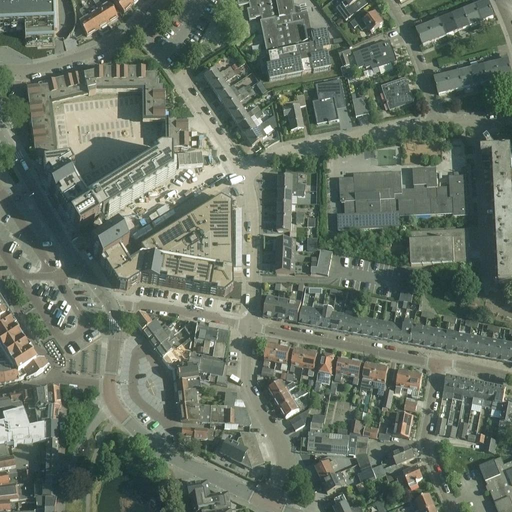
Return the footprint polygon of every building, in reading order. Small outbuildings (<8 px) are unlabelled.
[(0,0),(0,26),(24,26),(24,34),(25,47),(37,47),(54,46),(54,41),(54,32),(56,32),(55,0),(0,0)] [(109,0),(124,15),(132,6),(125,0),(109,0)] [(236,0),(239,8),(248,6),(249,11),(247,11),(249,22),(255,21),(255,20),(266,18),(266,21),(260,23),(266,56),(267,56),(270,67),(266,68),(261,69),(262,75),(267,74),(269,83),(302,76),(301,72),(310,70),(310,71),(312,71),(312,74),(330,71),(326,51),(330,50),(326,32),(311,35),(305,9),(299,10),(300,14),(295,16),(291,0),(236,0)] [(342,0),(345,3),(342,6),(336,10),(340,15),(344,20),(345,22),(360,11),(355,4),(361,0),(342,0)] [(480,6),(475,8),(482,23),(493,19),(485,0),(478,0),(480,6)] [(93,3),(96,8),(98,11),(106,26),(117,19),(108,5),(102,9),(102,8),(97,1),(93,3)] [(87,7),(83,9),(88,17),(96,32),(106,26),(98,11),(96,8),(90,12),(87,7)] [(475,8),(463,12),(469,28),(482,23),(475,8)] [(86,38),(96,32),(88,17),(83,9),(79,11),(84,20),(78,23),(86,38)] [(217,21),(220,14),(215,11),(211,18),(217,21)] [(463,12),(451,17),(458,33),(469,28),(463,12)] [(370,34),(383,25),(375,15),(363,23),(360,18),(350,24),(354,30),(358,27),(361,32),(366,28),(370,34)] [(451,17),(440,22),(446,38),(458,33),(451,17)] [(440,22),(428,26),(435,42),(446,38),(440,22)] [(423,47),(435,42),(428,26),(423,28),(421,23),(414,26),(423,47)] [(391,66),(396,64),(389,43),(353,55),(358,70),(366,67),(367,71),(372,69),(373,72),(379,70),(381,75),(393,71),(391,66)] [(348,49),(338,52),(343,68),(349,65),(346,57),(351,55),(348,49)] [(501,64),(496,65),(500,81),(511,78),(511,77),(507,56),(499,58),(501,64)] [(496,65),(484,68),(488,84),(500,81),(496,65)] [(484,68),(471,71),(476,87),(488,84),(484,68)] [(221,81),(233,73),(230,69),(219,77),(214,71),(203,78),(210,88),(221,81)] [(83,73),(83,75),(77,77),(77,79),(65,82),(65,80),(53,83),(53,85),(47,86),(47,88),(39,89),(39,88),(26,90),(29,109),(31,108),(33,121),(30,121),(32,133),(34,133),(36,145),(33,145),(35,160),(54,158),(48,104),(87,94),(88,97),(95,95),(95,92),(144,91),(145,122),(162,122),(162,115),(164,115),(164,103),(162,103),(161,90),(155,90),(155,78),(144,78),(144,74),(137,74),(137,72),(125,72),(125,75),(113,75),(113,72),(100,73),(100,75),(94,75),(94,70),(83,73)] [(471,71),(459,74),(463,90),(476,87),(471,71)] [(438,96),(451,93),(447,77),(442,78),(440,72),(433,74),(438,96)] [(224,85),(236,77),(233,73),(221,81),(210,88),(217,98),(228,91),(224,85)] [(459,74),(447,77),(451,93),(463,90),(459,74)] [(390,112),(414,104),(406,80),(381,88),(390,112)] [(228,91),(217,98),(224,108),(235,101),(239,98),(237,94),(232,88),(228,91)] [(246,93),(244,89),(237,94),(239,98),(246,93)] [(347,105),(344,105),(341,91),(333,92),(318,95),(324,124),(350,119),(347,105)] [(231,118),(242,110),(238,105),(249,97),(246,93),(239,98),(235,101),(224,108),(231,118)] [(299,109),(305,108),(303,98),(297,99),(298,103),(286,105),(287,109),(282,110),(284,118),(288,117),(290,132),(303,130),(299,109)] [(365,99),(358,101),(362,117),(369,116),(365,99)] [(358,101),(352,102),(356,119),(362,117),(358,101)] [(260,112),(257,108),(250,113),(253,117),(260,112)] [(242,110),(231,118),(237,128),(248,121),(248,120),(253,117),(250,113),(246,116),(242,110)] [(244,138),(255,130),(260,127),(255,121),(262,116),(260,112),(253,117),(248,120),(248,121),(237,128),(244,138)] [(251,148),(266,138),(262,132),(269,127),(272,131),(276,129),(274,117),(255,130),(244,138),(251,148)] [(189,125),(168,126),(168,152),(190,152),(189,125)] [(495,151),(488,142),(487,142),(484,145),(484,144),(484,145),(483,146),(483,148),(482,149),(482,150),(482,152),(481,152),(481,157),(493,157),(499,286),(511,285),(511,167),(511,150),(495,151)] [(66,170),(44,174),(44,175),(48,181),(46,182),(78,234),(98,222),(97,221),(100,219),(101,220),(107,216),(171,176),(171,154),(160,154),(152,158),(148,151),(81,194),(66,170)] [(42,163),(44,174),(66,170),(72,165),(68,160),(42,163)] [(345,217),(337,217),(338,233),(400,230),(400,219),(415,218),(431,217),(453,216),(453,219),(467,218),(465,178),(449,179),(450,195),(437,195),(437,190),(436,171),(429,171),(413,172),(414,188),(414,195),(402,196),(401,174),(353,176),(354,181),(339,182),(339,186),(340,204),(341,204),(341,205),(344,205),(345,217)] [(279,179),(278,192),(297,193),(297,187),(298,187),(298,180),(298,175),(286,174),(286,179),(279,179)] [(278,192),(278,206),(292,206),(292,199),(304,199),(304,198),(310,198),(310,193),(304,193),(297,193),(278,192)] [(116,230),(89,246),(116,290),(126,292),(140,283),(223,298),(232,291),(232,273),(231,206),(220,200),(131,255),(116,230)] [(278,206),(277,220),(291,220),(292,206),(278,206)] [(291,233),(291,220),(277,220),(277,233),(291,233)] [(410,267),(469,264),(468,231),(410,234),(410,242),(409,242),(410,267)] [(277,241),(276,252),(296,253),(296,242),(277,241)] [(276,252),(276,263),(295,264),(296,253),(276,252)] [(332,254),(321,252),(319,258),(331,261),(332,254)] [(331,261),(319,258),(318,264),(330,267),(331,261)] [(295,275),(295,264),(276,263),(276,274),(295,275)] [(329,272),(330,267),(318,264),(317,269),(317,270),(329,272)] [(317,269),(311,269),(311,275),(316,275),(328,278),(329,272),(317,270),(317,269)] [(406,270),(404,276),(416,278),(417,272),(406,270)] [(404,276),(403,282),(415,284),(416,278),(404,276)] [(402,287),(401,293),(413,295),(414,289),(402,287)] [(0,386),(4,386),(20,383),(25,380),(26,381),(35,379),(42,375),(47,367),(43,361),(38,362),(14,325),(13,325),(10,327),(6,321),(11,318),(11,316),(0,298),(0,386)] [(263,318),(275,320),(278,300),(267,298),(263,318)] [(275,320),(286,322),(289,302),(278,300),(275,320)] [(297,324),(300,308),(301,304),(289,302),(286,322),(297,324)] [(299,326),(309,328),(313,310),(304,308),(305,307),(302,306),(302,308),(299,326)] [(309,328),(320,330),(323,310),(321,310),(321,311),(313,310),(309,328)] [(330,331),(333,314),(333,312),(323,310),(320,330),(330,331)] [(330,331),(340,333),(343,314),(341,313),(341,315),(333,314),(330,331)] [(340,333),(350,335),(353,317),(345,316),(346,314),(343,314),(340,333)] [(132,321),(141,333),(154,324),(154,323),(161,319),(145,317),(137,317),(132,321)] [(350,335),(360,337),(363,319),(364,317),(362,317),(361,319),(353,317),(350,335)] [(360,337),(370,339),(374,319),(372,319),(371,321),(363,319),(360,337)] [(370,339),(380,341),(384,323),(376,322),(376,320),(374,319),(370,339)] [(380,341),(391,343),(394,323),(392,323),(392,324),(384,323),(380,341)] [(391,343),(401,344),(404,327),(396,325),(396,323),(394,323),(391,343)] [(141,333),(148,342),(161,333),(163,335),(167,331),(166,329),(164,327),(159,330),(154,324),(141,333)] [(191,335),(193,324),(189,324),(189,325),(184,329),(189,337),(191,335)] [(161,333),(148,342),(155,351),(168,341),(169,343),(174,339),(172,337),(178,334),(171,325),(166,329),(167,331),(163,335),(161,333)] [(197,325),(194,343),(196,344),(202,345),(202,342),(205,343),(207,327),(197,325)] [(401,344),(411,346),(415,328),(413,328),(413,327),(411,326),(411,328),(404,327),(401,344)] [(207,327),(205,343),(202,355),(207,356),(210,344),(215,345),(218,329),(207,327)] [(411,346),(422,348),(426,330),(415,328),(411,346)] [(212,359),(222,361),(225,346),(225,347),(228,331),(218,329),(215,345),(212,359)] [(422,348),(433,350),(437,332),(426,330),(422,348)] [(433,350),(444,352),(448,334),(437,332),(433,350)] [(444,352),(455,354),(458,336),(448,334),(444,352)] [(455,354),(466,356),(469,338),(458,336),(455,354)] [(466,356),(477,358),(480,340),(469,338),(466,356)] [(155,351),(161,360),(174,350),(175,352),(181,348),(174,339),(169,343),(168,341),(155,351)] [(477,358),(488,360),(491,342),(480,340),(477,358)] [(488,360),(499,362),(502,344),(491,342),(488,360)] [(499,362),(510,364),(511,351),(511,345),(502,344),(499,362)] [(273,347),(267,346),(264,361),(265,361),(263,368),(268,368),(269,362),(275,364),(279,348),(277,348),(276,346),(274,346),(273,347)] [(280,348),(279,348),(275,364),(282,365),(281,372),(286,373),(290,350),(285,349),(284,348),(282,347),(280,348)] [(168,369),(174,371),(179,369),(188,367),(190,352),(186,355),(181,348),(175,352),(174,350),(161,360),(168,369)] [(296,368),(303,369),(306,353),(305,353),(304,352),(301,351),(300,352),(295,351),(290,374),(295,375),(296,368)] [(308,354),(306,353),(303,369),(309,371),(308,377),(313,378),(317,356),(312,355),(311,353),(309,353),(308,354)] [(212,359),(190,354),(188,367),(179,369),(174,371),(176,383),(198,380),(198,383),(199,383),(208,385),(210,377),(217,378),(216,386),(227,388),(227,380),(222,378),(225,366),(227,367),(228,366),(229,366),(229,365),(229,364),(229,363),(228,362),(223,361),(222,361),(212,359)] [(331,377),(334,359),(332,359),(331,357),(329,357),(327,358),(321,357),(315,392),(319,393),(320,385),(328,387),(330,377),(331,377)] [(341,377),(347,378),(350,362),(349,362),(348,361),(345,360),(344,361),(339,360),(334,382),(339,383),(341,377)] [(352,363),(350,362),(347,378),(354,380),(353,386),(357,387),(362,365),(357,364),(356,363),(353,362),(352,363)] [(365,392),(367,382),(373,384),(377,368),(375,368),(374,366),(372,366),(370,367),(365,366),(362,381),(360,391),(365,392)] [(383,397),(385,386),(388,370),(383,369),(382,368),(379,367),(378,368),(377,368),(373,384),(372,390),(377,391),(376,396),(383,397)] [(273,379),(274,372),(263,370),(262,377),(273,379)] [(399,372),(395,394),(400,395),(401,389),(408,390),(411,375),(409,374),(408,373),(405,373),(404,373),(399,372)] [(412,375),(411,375),(408,390),(414,392),(412,399),(417,400),(418,398),(419,394),(422,377),(417,376),(416,375),(413,374),(412,375)] [(452,401),(452,400),(456,379),(446,377),(443,394),(442,398),(452,401)] [(462,402),(463,398),(466,381),(456,379),(452,400),(462,402)] [(176,383),(177,395),(188,393),(200,392),(199,383),(198,383),(198,380),(176,383)] [(463,398),(473,400),(476,383),(466,381),(463,398)] [(268,391),(274,400),(294,388),(291,383),(284,387),(282,383),(268,391)] [(472,406),(481,408),(486,385),(476,383),(473,400),(472,406)] [(481,408),(491,410),(493,404),(496,387),(486,385),(481,408)] [(279,410),(293,402),(301,397),(295,387),(294,388),(274,400),(279,410)] [(491,412),(501,414),(502,406),(506,389),(496,387),(493,404),(491,410),(491,412)] [(45,391),(31,393),(33,403),(46,401),(45,391)] [(46,391),(45,391),(46,401),(47,409),(46,426),(46,427),(57,424),(58,408),(60,408),(59,395),(58,391),(46,391)] [(177,395),(179,407),(196,404),(195,397),(201,396),(200,392),(188,393),(177,395)] [(383,403),(381,410),(389,411),(393,394),(386,392),(384,399),(383,399),(383,403)] [(31,393),(21,395),(24,407),(27,407),(28,416),(23,416),(28,432),(39,429),(38,427),(33,403),(31,393)] [(200,415),(200,424),(210,425),(234,426),(249,428),(250,426),(245,411),(233,409),(234,401),(236,401),(236,395),(225,394),(225,399),(223,408),(210,408),(200,407),(200,415)] [(0,427),(0,447),(6,447),(6,448),(46,443),(57,442),(57,424),(46,427),(46,426),(38,427),(39,429),(28,432),(23,416),(28,416),(27,407),(24,407),(21,395),(9,396),(11,405),(20,404),(21,412),(2,418),(5,427),(0,427)] [(9,396),(0,397),(0,413),(2,418),(21,412),(20,404),(11,405),(9,396)] [(33,403),(38,427),(46,426),(47,409),(46,401),(33,403)] [(297,408),(293,402),(279,410),(286,421),(299,412),(305,409),(302,405),(297,408)] [(415,414),(417,405),(406,403),(404,411),(415,414)] [(181,424),(198,425),(196,404),(179,407),(181,424)] [(501,414),(498,431),(506,432),(511,433),(511,432),(511,408),(502,406),(501,414)] [(299,417),(290,423),(295,432),(305,427),(306,419),(307,418),(308,412),(299,417)] [(386,418),(390,419),(397,420),(395,427),(411,429),(411,427),(412,427),(413,425),(412,424),(413,418),(387,413),(386,418)] [(438,420),(435,436),(443,437),(446,422),(438,420)] [(352,423),(349,438),(357,439),(362,440),(362,438),(364,430),(365,425),(352,423)] [(460,423),(457,438),(465,440),(468,425),(460,423)] [(410,431),(411,429),(395,427),(394,433),(387,432),(387,436),(379,435),(378,440),(389,442),(390,437),(409,440),(410,435),(411,434),(412,432),(410,431)] [(212,440),(213,432),(204,432),(182,430),(181,440),(206,442),(206,439),(212,440)] [(337,430),(336,437),(346,438),(347,431),(337,430)] [(364,430),(362,438),(375,440),(377,432),(364,430)] [(446,438),(455,439),(456,431),(448,430),(446,438)] [(304,442),(303,447),(306,450),(308,450),(308,451),(309,453),(347,457),(349,438),(346,438),(336,437),(315,435),(310,434),(310,435),(308,435),(308,442),(303,441),(303,442),(304,442)] [(239,435),(243,446),(255,441),(254,436),(239,435)] [(483,445),(484,438),(477,437),(476,444),(483,445)] [(349,438),(347,457),(355,458),(356,450),(356,445),(357,439),(349,438)] [(226,442),(220,454),(231,460),(230,461),(239,466),(240,464),(251,470),(251,469),(249,464),(249,463),(247,457),(259,453),(257,447),(245,451),(243,446),(240,439),(239,440),(235,446),(226,442)] [(243,446),(245,451),(257,447),(255,441),(243,446)] [(46,443),(45,455),(57,454),(57,442),(46,443)] [(486,442),(484,454),(494,456),(496,443),(486,442)] [(15,463),(0,464),(0,477),(14,475),(17,475),(33,473),(34,480),(39,480),(39,471),(40,444),(13,447),(14,451),(12,451),(13,455),(14,455),(15,463)] [(0,464),(15,463),(14,455),(13,455),(12,451),(11,451),(13,459),(6,461),(4,447),(0,447),(0,464)] [(396,466),(383,471),(386,477),(392,475),(404,470),(402,466),(414,461),(413,458),(415,457),(412,451),(411,452),(409,449),(392,456),(396,466)] [(355,458),(356,460),(366,456),(367,451),(356,450),(355,458)] [(261,459),(259,453),(247,457),(249,463),(261,459)] [(45,455),(45,466),(57,466),(57,454),(45,455)] [(356,460),(358,465),(368,461),(366,456),(356,460)] [(264,465),(261,459),(249,463),(249,464),(251,469),(264,465)] [(511,511),(511,463),(504,467),(501,460),(479,469),(497,511),(511,511)] [(358,465),(360,470),(370,466),(368,461),(358,465)] [(316,470),(321,483),(335,477),(332,470),(337,467),(335,462),(330,465),(329,464),(316,470)] [(45,476),(56,477),(57,466),(45,466),(45,476)] [(360,470),(362,475),(372,471),(370,466),(360,470)] [(382,467),(377,469),(381,479),(386,477),(383,471),(382,467)] [(377,469),(372,471),(376,481),(381,479),(377,469)] [(418,488),(416,484),(423,481),(418,469),(405,474),(404,470),(392,475),(394,480),(396,479),(398,484),(406,481),(408,487),(409,486),(411,491),(418,488)] [(371,483),(376,481),(372,471),(362,475),(357,476),(360,485),(370,481),(371,483)] [(14,475),(0,477),(0,490),(19,488),(34,486),(34,480),(33,473),(17,475),(14,475)] [(340,474),(335,477),(321,483),(327,495),(346,487),(340,474)] [(392,475),(386,477),(389,485),(395,483),(394,480),(392,475)] [(44,489),(34,488),(56,489),(56,478),(44,478),(44,489)] [(0,490),(0,504),(34,500),(34,488),(34,486),(19,488),(0,490)] [(56,500),(56,489),(34,488),(34,500),(56,500)] [(208,488),(189,491),(191,503),(193,503),(194,510),(193,511),(192,511),(231,511),(229,499),(224,499),(209,492),(208,488)] [(349,509),(343,497),(335,501),(337,508),(334,510),(334,511),(358,511),(361,511),(358,505),(349,509)] [(416,504),(410,506),(412,511),(428,511),(435,510),(429,497),(415,503),(416,504)] [(0,504),(0,511),(18,511),(19,509),(21,509),(21,505),(36,504),(37,511),(54,511),(56,500),(34,500),(0,504)]
